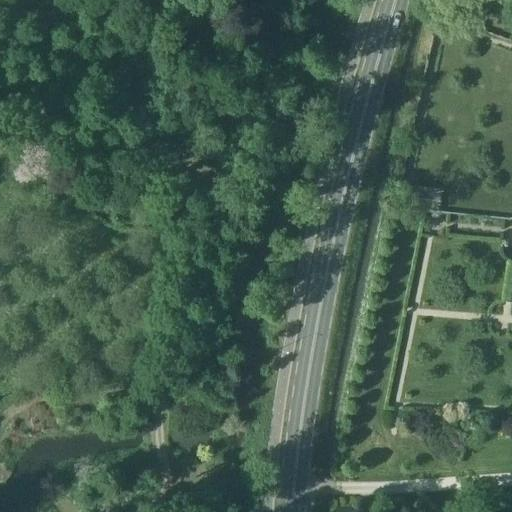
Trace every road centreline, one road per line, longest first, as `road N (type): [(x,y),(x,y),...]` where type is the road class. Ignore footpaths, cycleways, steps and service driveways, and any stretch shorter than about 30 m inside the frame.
road 1 (track): [(42,0),(66,37),(81,84),(113,126),(152,165),(183,167),(190,257),(161,389),(162,474),(153,498)]
road 2 (secondary): [(291,511),(329,263),(396,0)]
road 3 (track): [(135,0),(182,111),(183,167)]
road 4 (track): [(135,511),(153,498),(268,483)]
